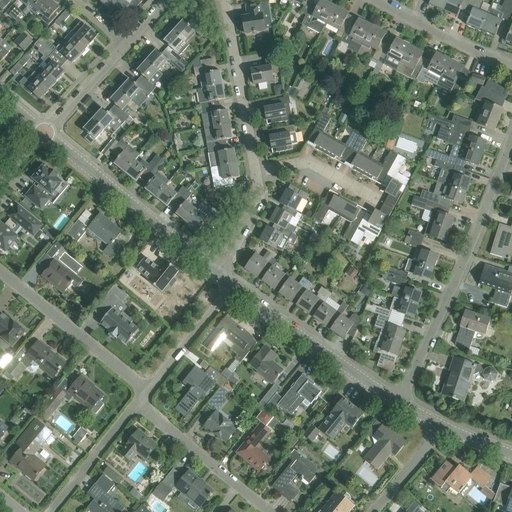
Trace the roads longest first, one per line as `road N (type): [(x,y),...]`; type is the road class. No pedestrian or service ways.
road 1 (unclassified): [(391,402),(455,279),(511,133)]
road 2 (tertiary): [(214,272),(43,133)]
road 3 (tertiary): [(391,402),(232,284)]
road 4 (residential): [(146,391),(0,269)]
road 5 (residential): [(256,170),(222,0)]
road 6 (residential): [(269,511),(137,402)]
road 7 (residential): [(511,64),(373,0)]
road 8 (residential): [(50,511),(137,402)]
road 9 (residential): [(146,391),(232,284)]
